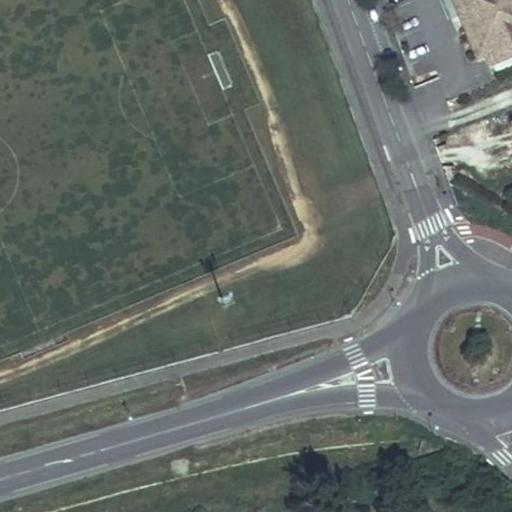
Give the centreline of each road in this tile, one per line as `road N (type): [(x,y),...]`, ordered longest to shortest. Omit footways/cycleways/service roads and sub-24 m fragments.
road 1 (secondary): [(0,478),(259,404)]
road 2 (residential): [(430,225),(348,0)]
road 3 (secondary): [(259,404),(366,395),(432,402)]
road 4 (secondary): [(412,325),(259,404)]
